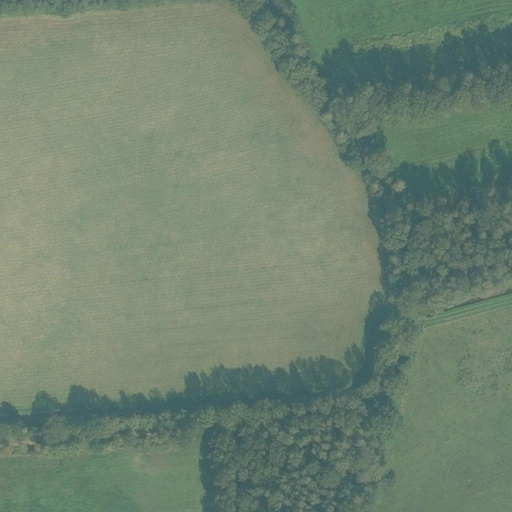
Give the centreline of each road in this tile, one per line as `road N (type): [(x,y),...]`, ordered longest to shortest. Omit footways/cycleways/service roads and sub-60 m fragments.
road 1 (track): [(0,440),(340,418),(371,403),(381,386),(397,317)]
road 2 (track): [(397,317),(404,247),(397,200),(257,0)]
